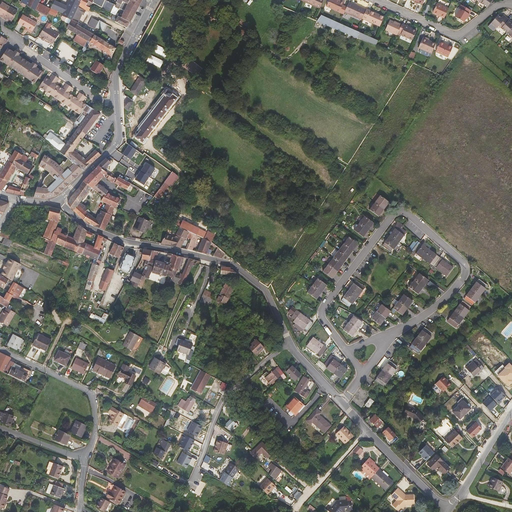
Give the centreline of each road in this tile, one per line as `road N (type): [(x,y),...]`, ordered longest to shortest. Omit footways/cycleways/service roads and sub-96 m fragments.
road 1 (residential): [(345,349),(319,317),(321,307),(392,213),(403,212),(463,266),(448,294),(399,326)]
road 2 (residential): [(288,342),(268,297),(234,265),(126,241),(89,227),(58,202)]
road 3 (residential): [(83,459),(95,428),(88,392),(0,349)]
road 4 (residential): [(288,342),(226,392),(198,466)]
road 5 (residential): [(373,0),(454,37),(510,2)]
road 6 (residential): [(342,402),(448,511)]
road 7 (residential): [(0,28),(100,100),(116,99)]
road 8 (residential): [(58,202),(117,144),(116,99)]
